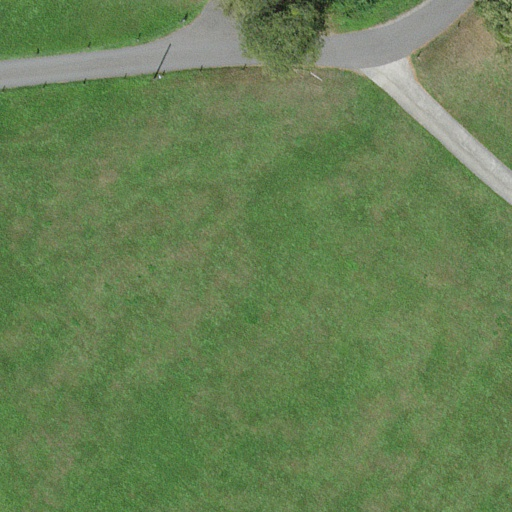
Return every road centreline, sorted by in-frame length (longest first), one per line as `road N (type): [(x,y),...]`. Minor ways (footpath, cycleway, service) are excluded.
road 1 (track): [(0,75),(365,35)]
road 2 (track): [(365,35),(511,187)]
